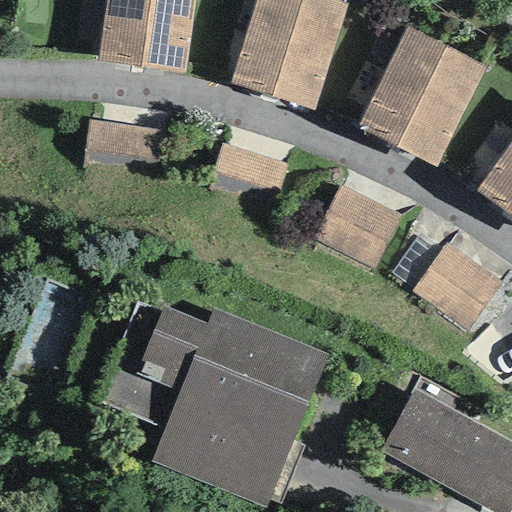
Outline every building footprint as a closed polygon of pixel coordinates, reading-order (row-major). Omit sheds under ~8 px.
[(193,0),(104,0),(96,62),(183,74),(193,0)] [(313,111),(345,4),(330,0),(255,0),(229,85),(313,111)] [(435,170),(483,69),(406,29),(356,128),(435,170)] [(82,173),(158,177),(169,131),(82,130),(82,173)] [(511,140),(474,192),(511,220),(511,140)] [(209,195),(270,217),(285,176),(224,154),(209,195)] [(310,250),(370,280),(397,227),(337,196),(310,250)] [(407,307),(459,345),(497,294),(445,256),(407,307)] [(326,355),(210,310),(204,324),(162,308),(161,312),(137,303),(98,402),(165,428),(151,464),(265,509),(326,355)] [(508,511),(511,506),(511,444),(412,391),(379,451),(492,511),(508,511)]
